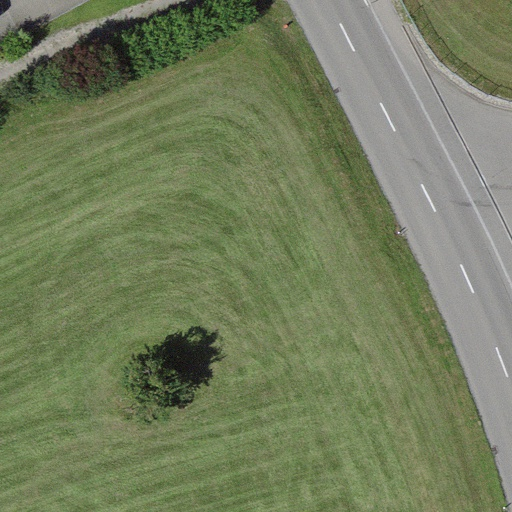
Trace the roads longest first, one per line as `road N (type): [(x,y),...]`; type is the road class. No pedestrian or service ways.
road 1 (tertiary): [(330,0),(449,231)]
road 2 (tertiary): [(449,231),(511,386)]
